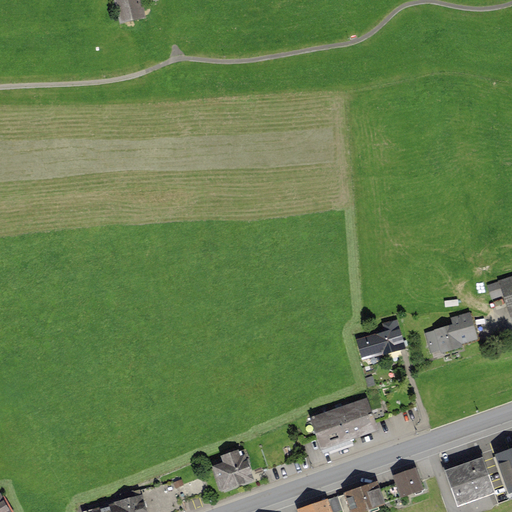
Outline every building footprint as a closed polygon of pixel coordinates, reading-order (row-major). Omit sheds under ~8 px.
[(140,0),(115,0),(121,25),(145,20),(140,0)] [(511,277),(498,282),(511,324),(511,277)] [(453,327),(426,335),(433,359),(465,350),(463,346),(479,341),(471,315),(451,320),(453,327)] [(386,333),(356,340),(362,363),(406,352),(398,321),(383,325),(386,333)] [(373,377),(366,380),(368,388),(375,386),(373,377)] [(366,402),(311,422),(317,440),(322,454),(378,434),(366,402)] [(303,445),(317,440),(311,422),(310,419),(295,424),(303,445)] [(297,445),(264,457),(269,472),(302,460),(297,445)] [(224,466),(212,471),(222,497),(255,484),(243,452),(221,460),(224,466)] [(482,462),(445,475),(458,511),(495,497),(482,462)] [(416,470),(393,478),(395,486),(400,501),(423,494),(416,470)] [(201,478),(176,487),(182,502),(206,493),(201,478)] [(120,506),(95,511),(185,511),(182,502),(176,487),(175,483),(119,497),(120,506)] [(377,484),(338,498),(343,511),(376,511),(386,509),(380,491),(377,484)] [(395,486),(380,491),(386,509),(401,503),(400,501),(395,486)] [(0,511),(10,511),(0,495),(0,511)] [(343,511),(338,498),(327,502),(330,511),(343,511)] [(330,511),(327,502),(297,511),(330,511)]
